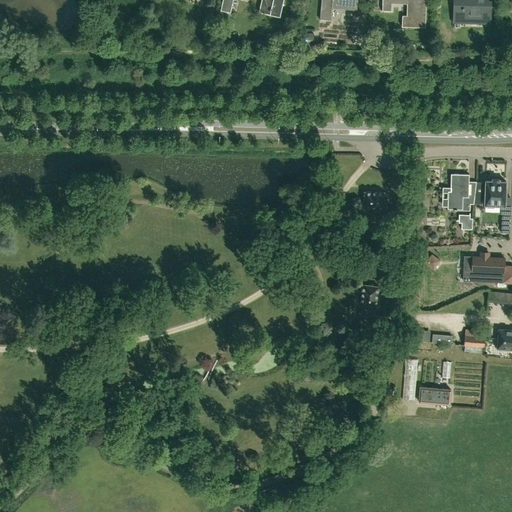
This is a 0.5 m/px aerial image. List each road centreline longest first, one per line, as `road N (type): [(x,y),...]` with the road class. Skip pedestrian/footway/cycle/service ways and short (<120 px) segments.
road 1 (track): [(254,485),(323,459),(368,406),(391,337),(402,158)]
road 2 (secondary): [(375,134),(0,127)]
road 3 (track): [(0,511),(60,449),(87,435),(210,483),(254,485)]
road 4 (residential): [(375,134),(374,153),(384,159),(511,152)]
road 5 (secondary): [(511,135),(375,134)]
